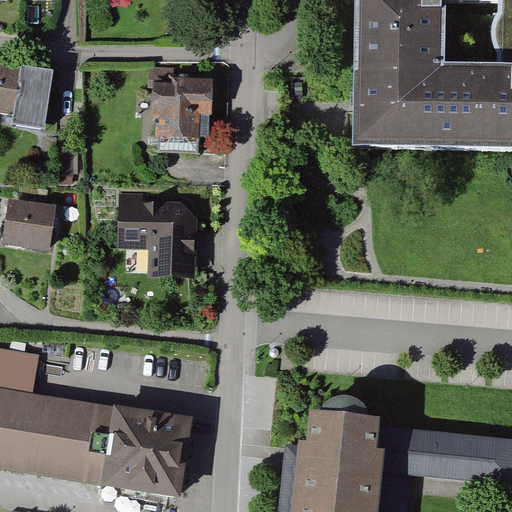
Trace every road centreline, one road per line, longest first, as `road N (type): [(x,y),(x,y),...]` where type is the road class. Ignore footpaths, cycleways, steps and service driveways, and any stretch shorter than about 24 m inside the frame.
road 1 (residential): [(232,340),(244,56)]
road 2 (residential): [(0,42),(244,56)]
road 3 (residential): [(0,290),(30,317),(232,340)]
road 4 (residential): [(225,511),(232,340)]
